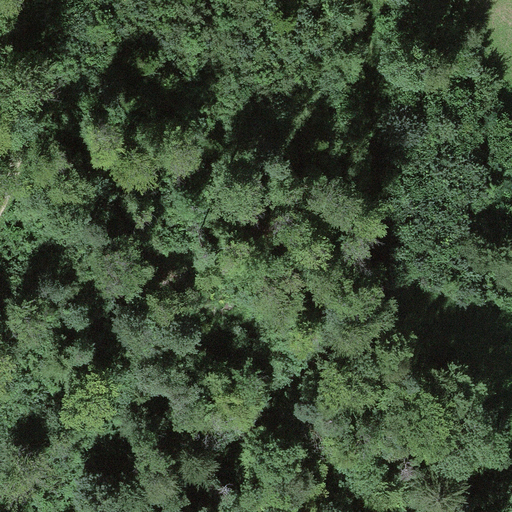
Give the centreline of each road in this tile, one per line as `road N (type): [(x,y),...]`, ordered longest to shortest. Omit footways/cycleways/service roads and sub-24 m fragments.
road 1 (track): [(362,0),(354,310),(284,399),(163,511)]
road 2 (track): [(15,0),(9,137),(0,169)]
